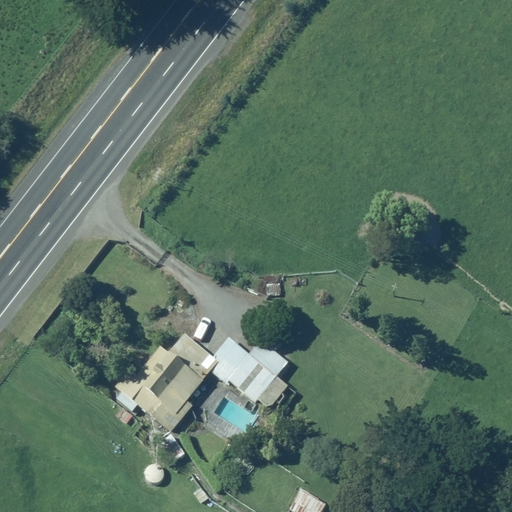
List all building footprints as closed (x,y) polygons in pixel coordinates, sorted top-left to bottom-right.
[(126,426),(140,409),(173,435),(195,408),(190,404),(212,376),(226,388),(229,385),(258,408),(291,365),(278,354),(284,346),(268,333),(252,353),(203,314),(171,354),(155,341),(116,390),(122,395),(116,403),(122,409),(116,417),(126,426)] [(448,378),(421,417),(435,426),(462,387),(448,378)] [(332,383),(323,393),(343,410),(352,401),(332,383)] [(176,467),(189,457),(173,436),(160,446),(176,467)] [(300,488),(286,511),(321,511),(327,502),(300,488)]
